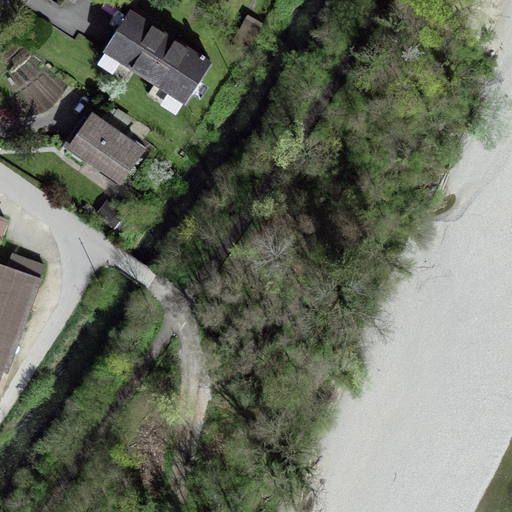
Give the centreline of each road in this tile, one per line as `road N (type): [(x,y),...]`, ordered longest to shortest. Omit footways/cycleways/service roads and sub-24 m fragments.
road 1 (track): [(383,0),(176,315)]
road 2 (track): [(176,315),(39,511)]
road 3 (track): [(176,315),(188,350),(177,511)]
road 4 (residential): [(0,175),(84,243),(121,257)]
